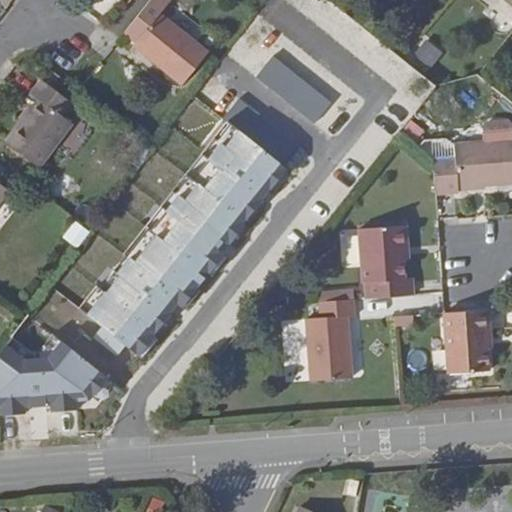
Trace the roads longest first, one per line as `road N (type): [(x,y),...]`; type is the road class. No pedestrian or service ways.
road 1 (residential): [(251,453),(511,432)]
road 2 (residential): [(0,472),(251,453)]
